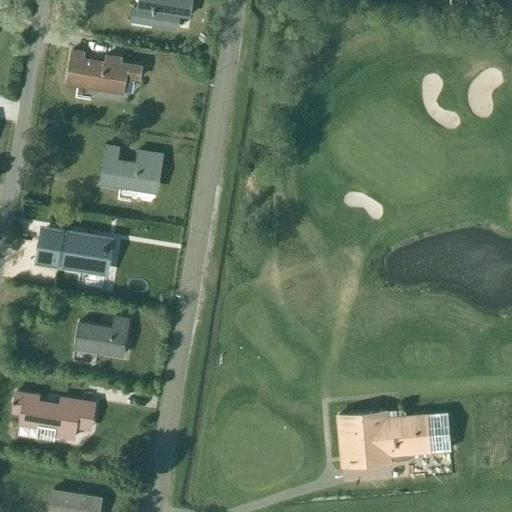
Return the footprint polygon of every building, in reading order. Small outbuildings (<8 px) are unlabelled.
[(138,0),(137,6),(132,6),(130,20),(153,23),(155,10),(189,16),(191,0),(138,0)] [(71,50),(70,56),(66,82),(122,92),(125,76),(139,78),(141,67),(120,63),(120,58),(105,55),(104,62),(83,58),(84,52),(71,50)] [(106,144),(104,157),(100,183),(145,190),(148,174),(158,176),(162,153),(138,149),(136,162),(116,159),(118,146),(106,144)] [(40,240),(36,260),(37,261),(38,257),(57,261),(57,264),(81,267),(99,270),(104,237),(45,227),(43,241),(40,240)] [(114,316),(112,327),(78,321),(74,347),(122,355),(129,318),(114,316)] [(14,390),(11,413),(19,414),(17,424),(36,427),(37,423),(55,426),(54,436),(74,439),(76,427),(78,412),(93,415),(95,400),(59,395),(58,401),(39,398),(39,393),(14,390)] [(386,417),(386,410),(338,414),(342,464),(408,458),(408,452),(450,448),(447,412),(386,417)] [(98,511),(101,496),(52,489),(48,511),(98,511)]
